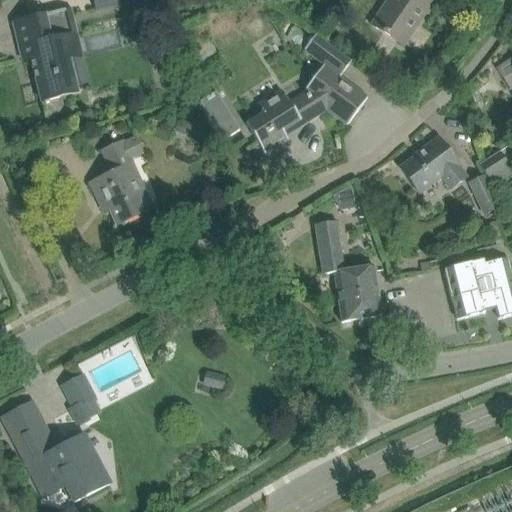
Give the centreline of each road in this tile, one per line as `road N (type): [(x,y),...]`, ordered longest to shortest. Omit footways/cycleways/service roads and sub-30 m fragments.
road 1 (tertiary): [(0,356),(185,261),(218,252),(343,359),(404,382),(511,358)]
road 2 (secondary): [(292,511),(511,409)]
